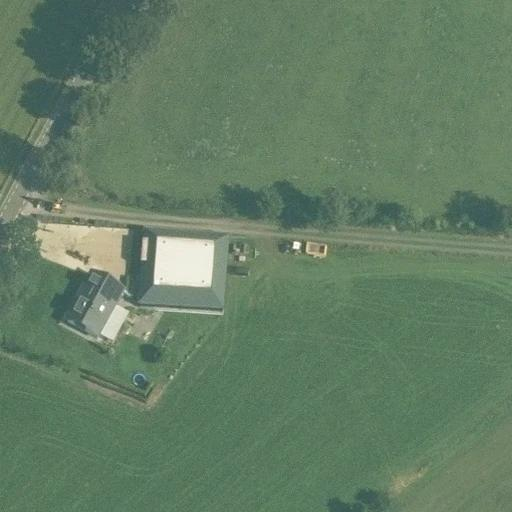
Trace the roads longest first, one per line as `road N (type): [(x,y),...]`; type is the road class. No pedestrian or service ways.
road 1 (track): [(20,195),(46,208),(511,246)]
road 2 (tertiary): [(0,233),(123,0)]
